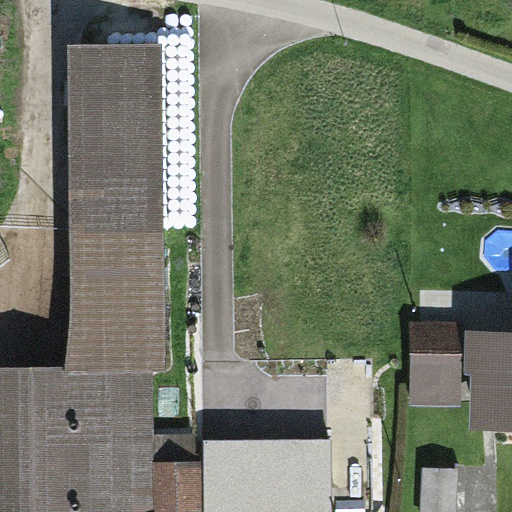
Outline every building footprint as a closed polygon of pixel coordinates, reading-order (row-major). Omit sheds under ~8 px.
[(152,56),(76,55),(87,372),(141,371),(164,372),(152,56)] [(236,70),(235,180),(369,181),(369,73),(287,71),(236,70)] [(511,344),(475,344),(475,439),(511,438),(511,344)] [(452,351),(398,354),(400,406),(454,405),(452,351)] [(147,511),(141,371),(87,372),(0,370),(0,511),(147,511)] [(329,511),(331,440),(205,440),(207,511),(329,511)] [(180,467),(152,468),(155,508),(183,509),(180,467)] [(446,511),(448,474),(412,474),(412,511),(446,511)]
